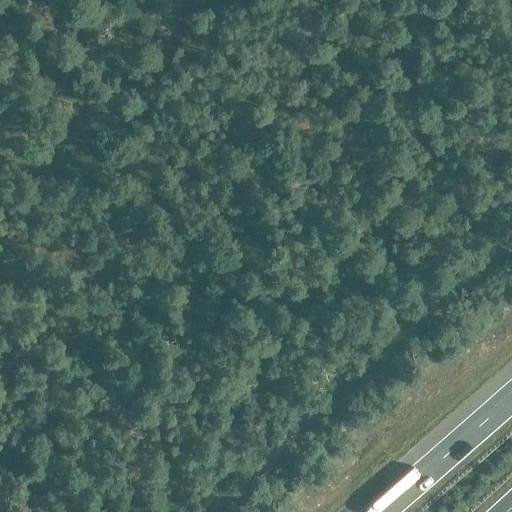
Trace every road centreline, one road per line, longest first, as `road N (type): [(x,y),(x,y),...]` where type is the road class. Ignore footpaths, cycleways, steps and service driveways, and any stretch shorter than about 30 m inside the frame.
road 1 (track): [(511,247),(396,340),(218,511)]
road 2 (motorway): [(511,398),(382,511)]
